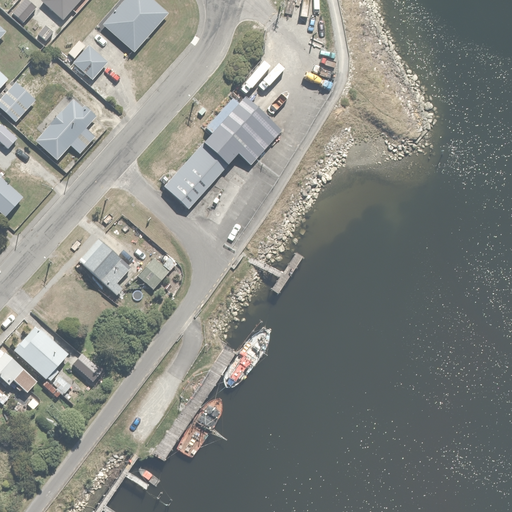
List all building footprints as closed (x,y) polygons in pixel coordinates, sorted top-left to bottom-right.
[(119,0),(100,23),(133,50),(166,10),(154,0),(119,0)] [(86,42),(71,60),(90,76),(105,58),(86,42)] [(0,99),(0,105),(14,118),(34,97),(16,81),(0,99)] [(274,116),(247,92),(168,180),(196,204),(274,116)] [(58,109),(35,138),(59,158),(69,144),(79,152),(97,130),(88,123),(95,115),(73,97),(61,112),(58,109)] [(0,124),(0,140),(6,146),(15,136),(1,124),(0,124)] [(0,209),(7,215),(24,195),(0,174),(0,209)] [(76,257),(116,295),(123,288),(116,281),(129,267),(96,236),(76,257)] [(150,258),(136,274),(153,288),(167,271),(150,258)] [(34,322),(12,348),(46,377),(69,351),(34,322)] [(37,379),(0,346),(0,374),(9,382),(12,378),(27,391),(37,379)] [(60,373),(52,382),(62,392),(60,393),(69,402),(79,392),(60,373)]
